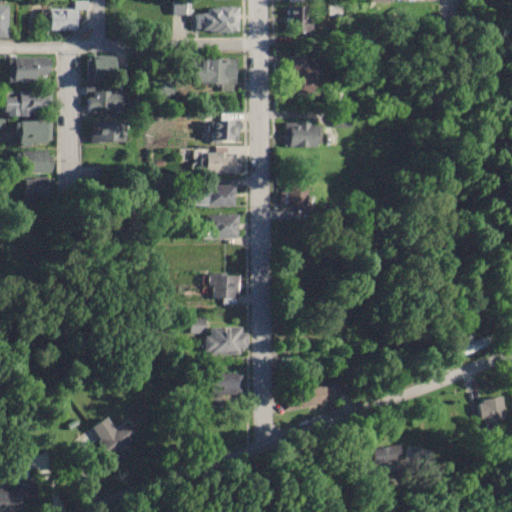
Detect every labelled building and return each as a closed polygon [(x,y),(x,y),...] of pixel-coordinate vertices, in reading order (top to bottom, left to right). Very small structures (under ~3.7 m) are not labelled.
[(309,6),(285,6),(285,32),(309,32),(309,6)] [(237,7),(206,7),(206,13),(193,13),(193,31),(237,31),(237,7)] [(75,9),(46,9),(46,29),(74,29),(75,9)] [(289,54),(289,92),(313,92),(312,54),(289,54)] [(114,56),(85,56),(85,82),(114,82),(114,56)] [(7,57),(7,82),(45,82),(45,57),(7,57)] [(234,58),(191,58),(191,86),(234,86),(234,58)] [(121,110),(121,89),(86,89),(86,109),(121,110)] [(45,114),(45,90),(1,90),(1,114),(45,114)] [(89,141),(123,141),(123,119),(89,119),(89,141)] [(238,119),(208,119),(208,140),(238,140),(238,119)] [(15,144),(46,144),(46,120),(15,120),(15,144)] [(283,146),(316,146),(316,121),(283,121),(283,146)] [(48,172),(48,151),(15,151),(15,172),(48,172)] [(203,172),(238,172),(238,151),(203,151),(203,172)] [(46,177),(21,177),(21,197),(46,197),(46,177)] [(306,183),(279,183),(279,205),(306,205),(306,183)] [(202,206),(232,206),(232,187),(202,187),(202,206)] [(235,238),(235,215),(199,215),(199,238),(235,238)] [(235,303),(235,275),(207,275),(207,303),(235,303)] [(241,327),(205,327),(205,354),(241,354),(241,327)] [(334,399),(329,382),(287,394),(291,411),(334,399)] [(124,421),(112,429),(104,417),(89,427),(109,457),(135,439),(124,421)] [(0,511),(37,497),(28,475),(0,486),(0,511)]
